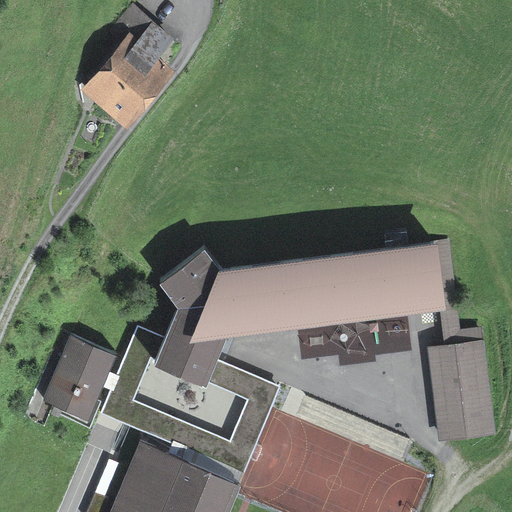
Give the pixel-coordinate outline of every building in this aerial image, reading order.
[(93,89),(133,119),(164,77),(125,48),(93,89)] [(458,300),(450,236),(219,263),(205,243),(161,277),(179,301),(157,333),(216,355),(226,328),(458,300)] [(302,358),(342,356),(342,362),(376,361),(374,317),(301,320),(302,358)] [(132,324),(98,411),(245,468),(279,380),(216,355),(157,333),(132,324)] [(94,416),(121,352),(75,333),(48,397),(94,416)] [(485,334),(432,342),(446,437),(499,429),(485,334)] [(141,434),(109,511),(232,511),(247,478),(141,434)]
